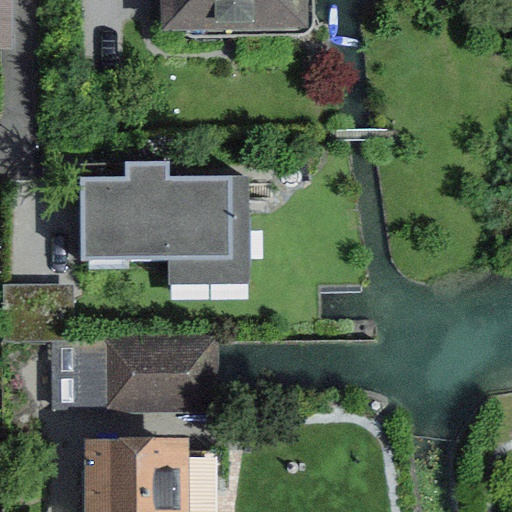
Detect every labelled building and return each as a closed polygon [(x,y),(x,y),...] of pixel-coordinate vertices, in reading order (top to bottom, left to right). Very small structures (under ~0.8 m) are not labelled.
[(300,10),(299,0),(168,0),(169,25),(186,24),(187,30),(223,30),(222,11),(300,10)] [(232,261),(232,179),(169,179),(169,164),(125,165),(126,179),(81,180),(81,262),(232,261)] [(73,287),(5,287),(5,342),(73,342),(73,287)] [(56,409),(211,408),(210,342),(56,343),(56,409)] [(223,451),(93,452),(93,511),(179,511),(180,490),(211,490),(211,466),(223,466),(223,451)]
